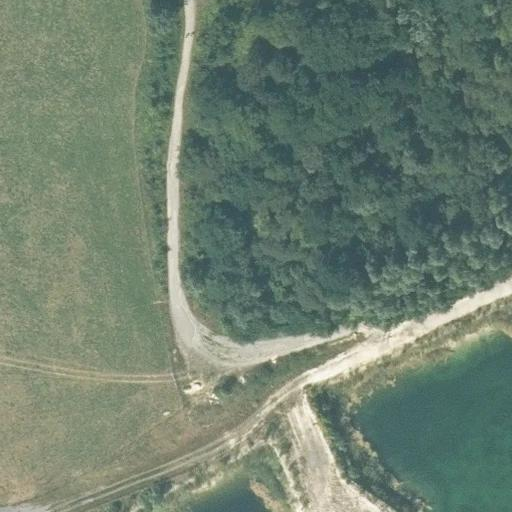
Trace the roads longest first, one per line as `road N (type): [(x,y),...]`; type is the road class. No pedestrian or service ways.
road 1 (track): [(511,284),(407,330),(357,328),(243,354),(190,335),(172,265),(171,186),(187,0)]
road 2 (track): [(52,511),(200,450),(286,389)]
road 3 (track): [(407,330),(286,389),(333,511)]
